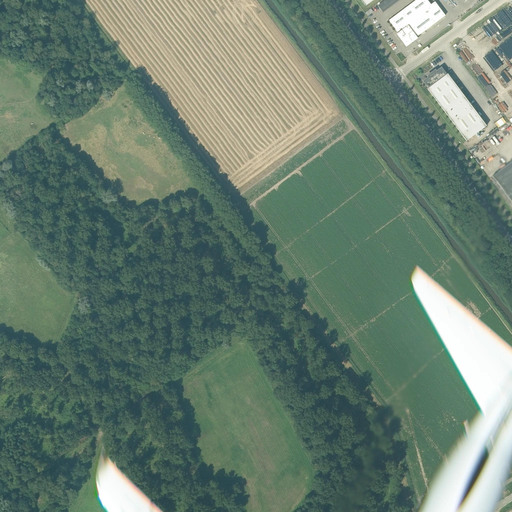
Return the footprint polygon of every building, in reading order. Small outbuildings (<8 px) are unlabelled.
[(386,0),(381,3),(386,10),(399,3),(396,0),(386,0)] [(431,5),(427,0),(416,0),(389,20),(398,33),(397,34),(398,33),(406,44),(408,44),(417,37),(418,38),(417,37),(445,15),(435,2),(431,5)] [(446,74),(441,68),(436,72),(435,70),(428,76),(429,77),(424,81),(428,87),(429,87),(429,88),(428,89),(466,141),(486,126),(448,74),(446,75),(445,74),(446,74)] [(489,165),(498,158),(487,144),(478,151),(489,165)] [(511,201),(511,161),(492,176),(511,201)]
